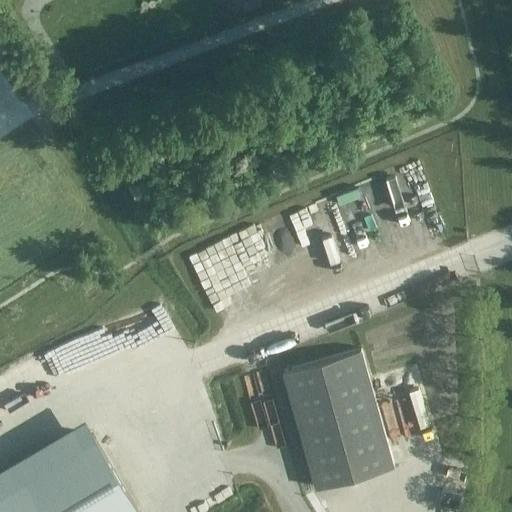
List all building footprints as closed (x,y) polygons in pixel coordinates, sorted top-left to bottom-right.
[(243,6),(242,2),(241,0),(235,0),(227,4),(229,11),(243,6)] [(260,0),(247,0),(242,2),(243,6),(245,10),(262,4),(260,0)] [(314,283),(449,243),(429,174),(294,213),(314,283)] [(236,321),(293,299),(267,233),(211,255),(236,321)] [(370,379),(362,348),(285,370),(318,486),(395,465),(370,379)] [(140,511),(95,435),(0,489),(0,511),(140,511)] [(462,492),(443,488),(440,504),(459,508),(462,492)] [(206,511),(219,506),(214,495),(178,511),(206,511)]
